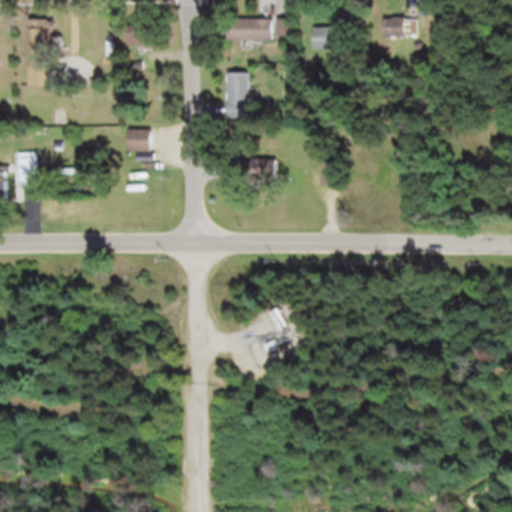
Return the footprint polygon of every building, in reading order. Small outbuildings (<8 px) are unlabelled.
[(413,47),(413,26),(390,26),(390,47),(413,47)] [(281,51),(281,29),(236,29),(236,51),(281,51)] [(319,37),(319,59),(357,59),(357,29),(345,30),(345,37),(319,37)] [(162,56),(162,35),(138,35),(138,56),(162,56)] [(59,97),(59,59),(66,59),(66,45),(37,45),(37,97),(59,97)] [(235,83),(235,128),(257,128),(257,83),(235,83)] [(160,163),(160,141),(136,141),(136,163),(160,163)] [(44,168),(26,168),(26,197),(44,197),(44,168)] [(329,194),(349,194),(349,171),(329,171),(329,194)] [(0,216),(15,216),(15,179),(0,178),(0,216)]
